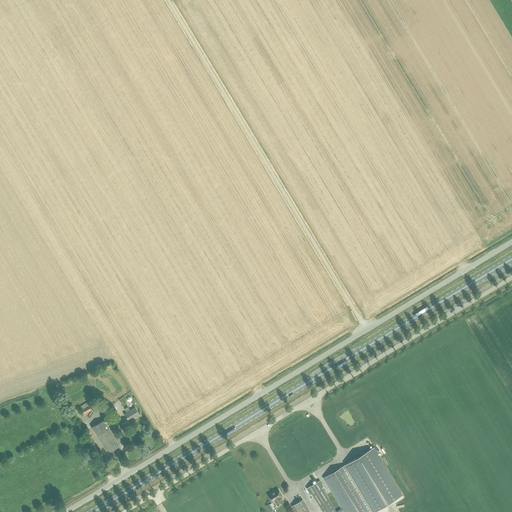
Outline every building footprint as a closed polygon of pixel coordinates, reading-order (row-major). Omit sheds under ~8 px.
[(92,399),(79,407),(84,415),(96,407),(92,399)] [(129,421),(140,415),(135,407),(130,410),(128,407),(125,409),(127,412),(124,414),(129,421)] [(108,453),(120,446),(104,420),(92,427),(108,453)] [(372,449),(346,465),(374,511),(402,495),(374,448),(372,449)] [(374,511),(346,465),(324,478),(342,508),(336,511),(322,488),(323,487),(319,481),(307,488),(311,494),(312,494),(323,511),(343,511),(344,511),(374,511)] [(275,501),(278,506),(284,502),(281,497),(283,496),(279,490),(275,492),(274,491),(268,495),(272,502),(275,501)] [(309,511),(302,500),(292,506),(295,511),(309,511)]
